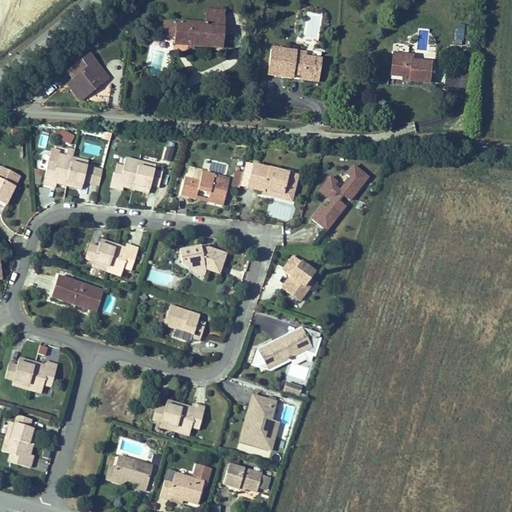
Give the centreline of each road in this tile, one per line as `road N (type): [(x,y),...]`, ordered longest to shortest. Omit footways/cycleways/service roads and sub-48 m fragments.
road 1 (residential): [(92,346),(199,373),(223,360),(257,253),(239,232),(64,211),(39,222)]
road 2 (residential): [(0,111),(383,136)]
road 3 (residential): [(39,222),(12,295),(21,320),(92,346)]
road 4 (residential): [(92,346),(48,511)]
road 5 (track): [(383,136),(511,148)]
